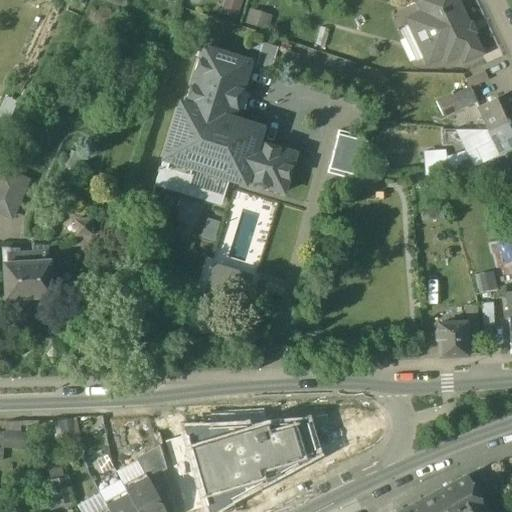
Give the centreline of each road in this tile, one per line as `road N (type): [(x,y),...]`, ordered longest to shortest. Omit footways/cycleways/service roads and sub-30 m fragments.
road 1 (tertiary): [(380,392),(0,408)]
road 2 (tertiary): [(511,383),(380,392)]
road 3 (tertiary): [(390,472),(511,426)]
